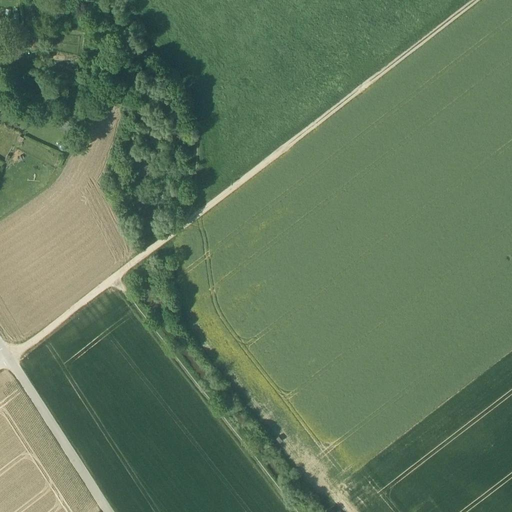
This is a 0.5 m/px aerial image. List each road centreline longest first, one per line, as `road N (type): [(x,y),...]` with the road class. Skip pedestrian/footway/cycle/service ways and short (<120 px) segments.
road 1 (track): [(473,0),(198,215)]
road 2 (residential): [(8,359),(107,511)]
road 3 (track): [(113,279),(8,359)]
